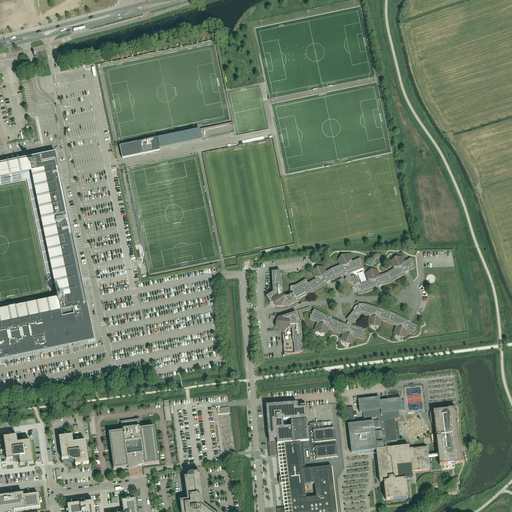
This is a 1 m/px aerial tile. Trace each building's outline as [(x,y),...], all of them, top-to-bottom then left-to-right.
[(119,147),(122,159),(153,153),(160,151),(159,149),(202,140),(234,133),(232,123),(194,131),(189,132),(168,136),(163,138),(119,147)] [(28,159),(24,160),(0,164),(0,361),(25,356),(88,343),(95,342),(83,283),(82,278),(56,153),(53,154),(28,159)] [(363,268),(363,264),(362,264),(361,263),(362,262),(360,259),(352,262),(348,255),(345,257),(342,257),(340,260),(337,261),(340,266),(333,268),(326,272),(324,268),(321,269),(318,268),(316,271),(312,272),(315,279),(308,284),(306,280),(295,286),(290,287),(290,292),(292,295),(288,297),(283,297),(281,276),(280,271),(271,272),(273,293),(266,297),(270,304),(273,303),(276,308),(289,307),(327,285),(326,283),(330,281),(330,282),(337,278),(344,275),(344,274),(346,273),(348,276),(347,277),(345,280),(352,288),(354,288),(357,291),(357,293),(358,295),(364,294),(378,288),(378,287),(381,285),(382,286),(391,283),(405,274),(405,273),(408,271),(409,272),(415,268),(414,264),(413,264),(412,263),(413,261),(410,259),(404,262),(402,258),(399,259),(396,258),(394,261),(390,262),(393,269),(386,273),(379,276),(378,271),(375,272),(372,271),(369,273),(366,274),(367,281),(360,284),(358,281),(357,277),(353,276),(351,277),(349,274),(363,268)] [(365,334),(366,330),(351,325),(353,322),(355,323),(359,322),(359,318),(362,314),(369,317),(368,324),(372,325),(374,327),(377,325),(380,326),(381,321),(388,323),(396,327),(393,334),(397,335),(399,338),(402,337),(405,337),(407,333),(414,336),(416,333),(415,332),(416,330),(417,330),(418,326),(412,323),(411,323),(410,324),(407,322),(407,320),(392,313),(383,311),(383,312),(379,311),(379,309),(365,304),(359,304),(358,306),(358,308),(355,311),(353,312),(346,320),(349,323),(350,323),(348,326),(346,326),(346,325),(339,322),(332,319),(331,320),(328,318),(328,317),(314,310),(312,313),(312,314),(311,315),(310,315),(310,319),(317,323),(315,330),(318,331),(320,334),(323,333),(327,334),(328,329),(335,332),(343,335),(341,339),(344,341),(345,343),(348,343),(352,345),(355,338),(363,340),(365,336),(364,336),(365,334)] [(302,339),(301,325),(296,317),(297,316),(296,313),(277,319),(277,320),(278,321),(278,324),(276,325),(275,328),(282,334),(284,353),(285,354),(288,354),(298,354),(303,352),(302,345),(300,344),(302,339)] [(430,470),(427,448),(412,450),(409,450),(409,446),(391,448),(390,445),(390,442),(397,441),(395,420),(400,419),(399,412),(402,411),(401,401),(401,399),(399,399),(386,400),(380,401),(379,398),(358,400),(359,413),(363,412),(363,420),(378,418),(378,421),(373,422),(348,425),(348,426),(351,453),(372,451),(373,453),(374,454),(375,454),(376,454),(380,483),(383,483),(385,500),(395,499),(408,498),(405,480),(412,479),(412,472),(430,470)] [(307,429),(305,405),(300,406),(300,403),(266,406),(270,458),(284,457),(304,455),(303,447),(308,447),(310,461),(337,458),(334,430),(334,428),(331,429),(324,429),(323,423),(310,424),(310,428),(307,429)] [(460,449),(457,434),(456,409),(448,409),(448,410),(441,410),(433,411),(433,415),(435,415),(435,418),(435,420),(434,420),(434,421),(434,422),(439,465),(447,465),(447,464),(454,464),(463,463),(460,451),(460,449)] [(159,463),(156,438),(154,427),(141,429),(139,419),(121,422),(122,431),(109,433),(114,470),(128,468),(128,472),(145,466),(145,465),(159,463)] [(33,464),(30,441),(18,443),(17,436),(3,438),(6,460),(14,459),(14,460),(16,461),(15,462),(17,463),(17,461),(18,462),(19,462),(20,465),(33,464)] [(89,464),(86,441),(73,443),(72,436),(59,438),(62,460),(68,459),(69,460),(71,461),(70,463),(73,464),(74,462),(75,462),(75,466),(89,464)] [(286,477),(279,478),(279,479),(280,484),(287,484),(288,494),(298,492),(299,500),(306,499),(304,485),(311,484),(309,469),(302,470),(302,467),(305,467),(304,455),(284,457),(286,477)] [(299,500),(298,492),(288,494),(287,494),(288,508),(278,509),(278,511),(336,511),(331,467),(309,469),(311,484),(314,484),(316,498),(306,499),(299,500)] [(212,511),(204,506),(200,473),(189,474),(187,477),(188,477),(186,477),(184,478),(185,485),(187,500),(180,501),(181,511),(212,511)] [(40,508),(38,495),(23,496),(23,494),(21,495),(20,493),(17,493),(17,495),(0,497),(0,511),(14,509),(14,511),(40,508)] [(408,508),(409,511),(423,505),(419,497),(413,499),(415,503),(409,505),(410,507),(408,508)] [(136,511),(135,499),(130,500),(129,499),(127,499),(127,500),(122,501),(123,509),(121,509),(119,511),(136,511)] [(94,511),(93,502),(67,505),(68,511),(94,511)]
